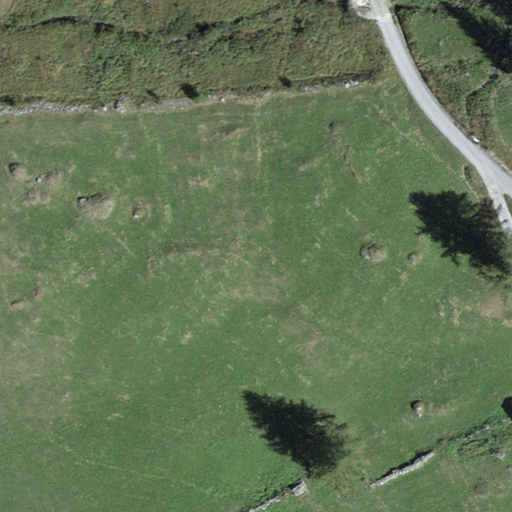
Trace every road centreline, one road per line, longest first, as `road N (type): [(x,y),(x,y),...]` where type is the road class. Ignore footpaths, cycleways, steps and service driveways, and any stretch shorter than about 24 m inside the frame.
road 1 (track): [(381,0),(427,100),(511,187)]
road 2 (track): [(504,0),(489,168),(511,226)]
